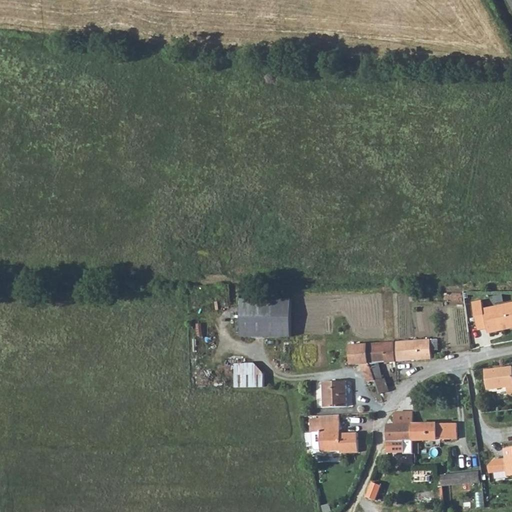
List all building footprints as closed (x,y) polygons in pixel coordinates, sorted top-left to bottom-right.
[(291,301),(241,301),(241,341),(291,341),(291,301)] [(484,303),(474,305),(480,333),(489,331),(490,336),(511,331),(511,306),(486,312),(484,303)] [(439,339),(384,343),(369,344),(370,366),(375,381),(381,395),(389,392),(386,380),(383,380),(378,364),(422,359),(432,360),(432,352),(439,352),(439,339)] [(367,382),(375,381),(370,366),(369,344),(349,345),(351,365),(360,365),(367,382)] [(237,386),(267,386),(267,373),(255,361),(237,361),(237,386)] [(511,368),(494,372),(497,391),(511,388),(511,368)] [(348,381),(325,381),(326,407),(348,407),(348,381)] [(321,414),(322,418),(311,419),(312,433),(321,433),(321,452),(343,451),(343,454),(361,453),(360,436),(342,436),(342,423),(341,414),(321,414)] [(389,441),(414,440),(414,426),(414,417),(396,416),(397,425),(389,426),(387,426),(389,441)] [(448,425),(414,426),(414,440),(449,439),(448,425)] [(511,446),(503,448),(504,458),(494,459),(488,465),(489,473),(506,472),(506,475),(511,474),(511,446)] [(443,486),(482,483),(481,472),(442,476),(443,486)]
